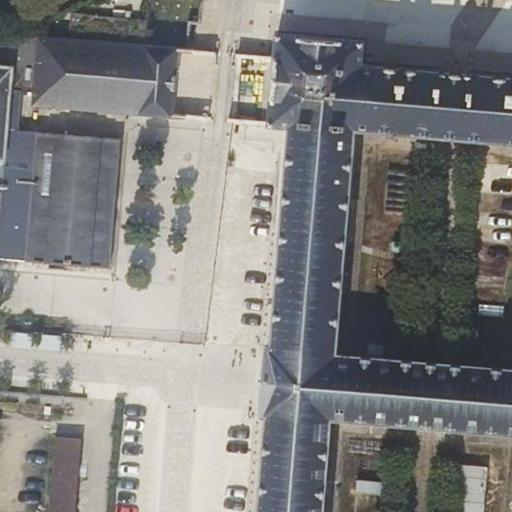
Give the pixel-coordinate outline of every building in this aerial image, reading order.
[(189,31),(189,0),(160,0),(159,31),(189,31)] [(101,17),(98,42),(144,46),(147,20),(101,17)] [(0,260),(109,269),(120,138),(7,130),(12,66),(15,35),(0,33),(0,260)] [(278,35),(276,56),(269,124),(290,126),(271,346),(267,346),(267,351),(263,412),(262,412),(262,416),(266,416),(258,511),(511,511),(511,77),(362,64),(363,48),(363,43),(278,35)] [(177,49),(144,46),(98,42),(40,37),(34,105),(137,114),(170,116),(177,49)]
